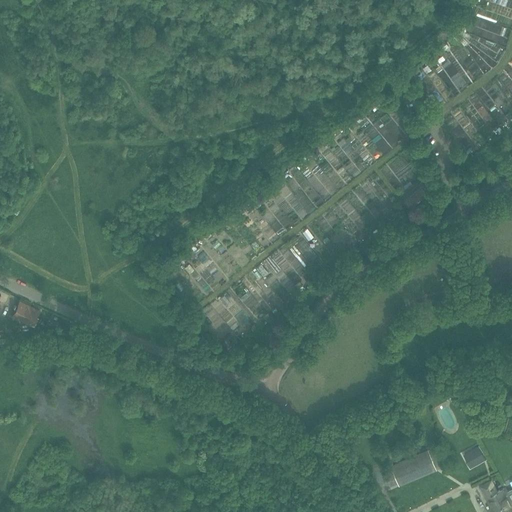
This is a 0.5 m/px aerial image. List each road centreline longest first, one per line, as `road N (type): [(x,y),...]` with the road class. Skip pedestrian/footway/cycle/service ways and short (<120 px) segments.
road 1 (tertiary): [(264,391),(338,290),(511,183)]
road 2 (unclassified): [(264,391),(0,279)]
road 3 (unknown): [(453,218),(429,121),(511,52)]
road 4 (tertiary): [(357,511),(264,391)]
